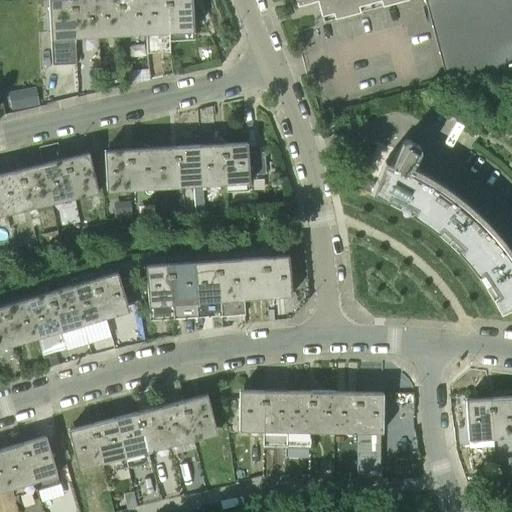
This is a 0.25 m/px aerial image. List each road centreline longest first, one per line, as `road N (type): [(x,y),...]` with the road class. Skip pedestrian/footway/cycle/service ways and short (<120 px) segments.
road 1 (residential): [(0,404),(115,370),(243,346),(330,340)]
road 2 (residential): [(0,136),(274,67)]
road 3 (residential): [(330,340),(317,194),(274,67)]
road 4 (residential): [(459,511),(432,423),(432,343)]
